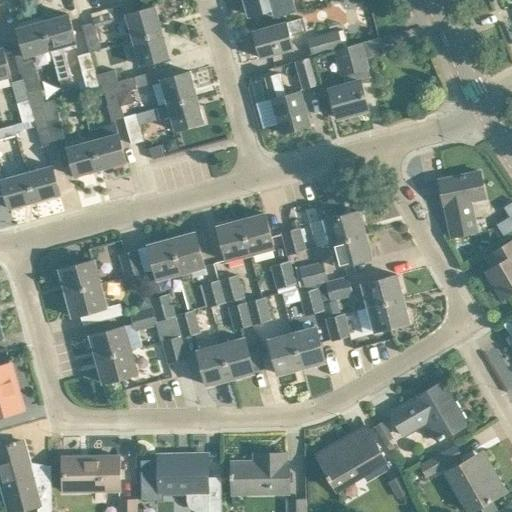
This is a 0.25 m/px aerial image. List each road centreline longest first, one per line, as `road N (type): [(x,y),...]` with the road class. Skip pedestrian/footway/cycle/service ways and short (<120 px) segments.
road 1 (residential): [(455,324),(443,339),(307,411),(81,419),(64,411),(54,392),(16,243)]
road 2 (residential): [(16,243),(255,178)]
road 3 (residential): [(374,146),(454,287),(455,324)]
road 4 (residential): [(255,178),(199,0)]
road 5 (tertiary): [(486,113),(434,0)]
road 6 (residential): [(255,178),(374,146)]
